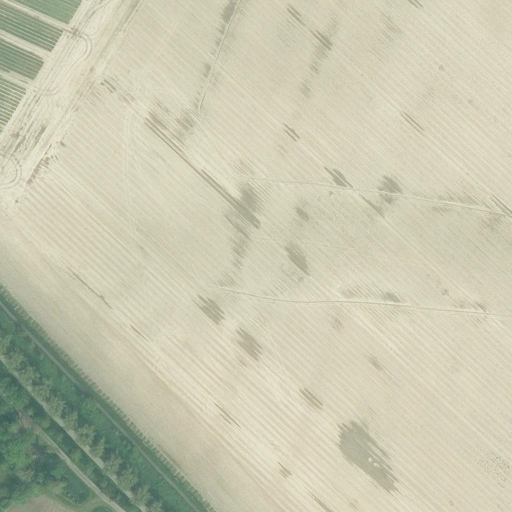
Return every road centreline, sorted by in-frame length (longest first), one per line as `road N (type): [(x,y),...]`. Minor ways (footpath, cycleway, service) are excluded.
road 1 (unclassified): [(145,511),(0,354)]
road 2 (residential): [(0,386),(119,511)]
